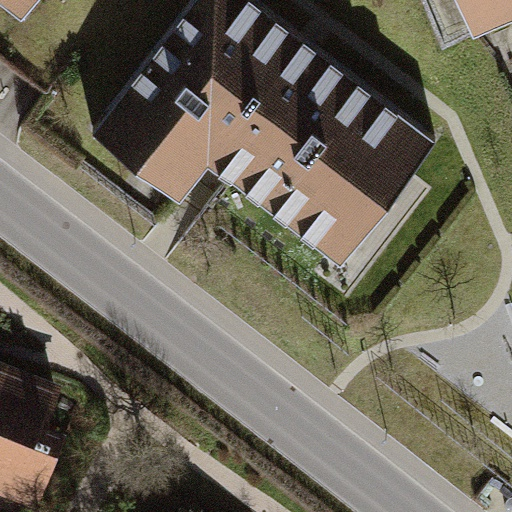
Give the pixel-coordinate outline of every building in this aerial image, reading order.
[(33,0),(2,0),(22,14),(33,0)] [(437,136),(259,0),(191,0),(112,104),(199,171),(209,158),(317,241),(380,161),(404,179),(437,136)] [(502,19),(494,0),(460,0),(474,32),(502,19)] [(511,0),(494,0),(502,19),(511,14),(511,0)] [(199,171),(112,104),(93,128),(181,195),(199,171)] [(380,161),(317,241),(341,260),(404,179),(380,161)] [(0,477),(36,491),(59,432),(42,426),(57,388),(0,366),(0,477)]
